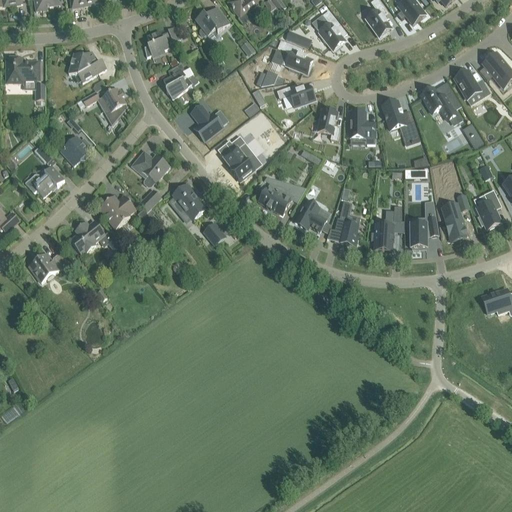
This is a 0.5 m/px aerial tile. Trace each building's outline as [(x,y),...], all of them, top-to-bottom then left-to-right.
[(23,6),(21,0),(0,0),(0,9),(4,10),(4,7),(16,7),(23,6)] [(34,0),(37,14),(48,12),(48,10),(60,8),(58,0),(34,0)] [(100,4),(99,0),(70,0),(72,11),(85,9),(85,6),(90,5),(90,6),(100,4)] [(263,3),(260,0),(234,0),(235,0),(229,5),(241,20),(263,3)] [(271,4),(269,0),(264,5),(271,14),(276,10),(271,4)] [(278,0),(275,0),(271,4),(276,10),(280,15),(287,10),(278,0)] [(378,14),(367,22),(381,40),(388,36),(387,34),(389,33),(391,31),(389,28),(383,20),(389,16),(377,0),(371,5),(378,14)] [(402,13),(398,17),(402,22),(406,19),(413,27),(426,17),(412,0),(409,0),(399,9),(402,13)] [(434,0),(438,5),(441,2),(446,9),(456,0),(434,0)] [(226,20),(220,12),(218,10),(207,18),(206,18),(205,16),(196,23),(202,31),(201,31),(200,33),(199,35),(200,37),(202,38),(204,38),(206,38),(207,37),(208,39),(216,32),(218,35),(230,25),(226,20)] [(328,25),(318,32),(321,36),(319,38),(326,47),(328,45),(335,54),(342,48),(341,47),(342,46),(345,44),(342,41),(347,36),(329,13),(323,18),(328,25)] [(179,32),(188,28),(186,23),(177,27),(179,32)] [(147,39),(151,47),(145,50),(147,60),(152,58),(154,64),(155,64),(153,58),(170,51),(168,46),(173,44),(173,45),(180,42),(179,40),(180,42),(174,44),(170,36),(162,39),(160,34),(147,39)] [(290,34),(287,41),(302,47),(305,40),(290,34)] [(281,43),(278,51),(288,55),(284,66),(290,69),(289,71),(299,75),(300,73),(309,77),(312,69),(311,68),(312,66),(313,63),(310,62),(302,58),(304,53),(281,43)] [(250,58),(255,53),(250,47),(245,51),(250,58)] [(511,73),(497,55),(483,67),(485,69),(493,78),(500,87),(511,76),(511,73)] [(83,86),(98,77),(107,72),(103,64),(98,67),(94,59),(87,57),(84,59),(74,56),(69,76),(79,79),(83,86)] [(40,82),(40,74),(40,64),(24,64),(24,61),(7,61),(7,85),(24,85),(24,82),(40,82)] [(172,79),(164,83),(168,91),(167,92),(166,93),(165,94),(165,95),(166,96),(167,97),(168,97),(169,97),(169,96),(170,96),(175,100),(175,101),(193,87),(188,80),(187,81),(183,74),(185,73),(181,66),(177,68),(168,73),(172,79)] [(469,73),(455,82),(467,102),(481,94),(483,98),(486,97),(490,95),(482,82),(476,86),(473,79),(469,73)] [(46,107),(46,103),(46,87),(37,87),(37,103),(38,103),(38,107),(46,107)] [(295,88),(277,94),(280,102),(290,98),(295,110),(317,103),(314,94),(312,95),(312,93),(311,90),(307,91),(298,94),(295,88)] [(128,109),(126,107),(127,106),(118,91),(102,100),(110,114),(106,117),(112,128),(109,133),(129,110),(128,109)] [(430,93),(421,99),(432,116),(440,111),(448,123),(450,122),(457,117),(453,112),(459,109),(451,95),(440,101),(436,95),(434,91),(431,94),(430,93)] [(263,101),(258,92),(252,96),(258,104),(263,101)] [(82,102),(86,109),(100,101),(96,94),(82,102)] [(255,105),(250,109),(255,115),(260,111),(255,105)] [(398,105),(383,110),(387,121),(385,122),(386,123),(387,123),(390,133),(400,130),(401,129),(408,148),(421,143),(414,124),(405,127),(402,116),(398,105)] [(202,108),(192,116),(198,124),(199,123),(201,126),(194,131),(205,144),(223,130),(223,129),(214,118),(213,117),(210,119),(202,108)] [(324,112),(319,134),(332,137),(331,142),(338,144),(341,130),(334,129),(336,122),(337,116),(334,115),(332,115),(332,113),(324,112)] [(351,116),(351,141),(367,140),(367,147),(376,147),(376,126),(369,126),(366,125),(366,124),(366,116),(351,116)] [(82,131),(72,120),(67,124),(72,130),(73,129),(78,134),(82,131)] [(478,136),(469,141),(476,151),(484,146),(478,136)] [(81,143),(77,139),(61,154),(74,168),(91,153),(90,152),(93,149),(84,140),(81,143)] [(233,155),(224,162),(233,173),(232,174),(241,184),(263,167),(255,158),(247,164),(244,160),(238,152),(246,146),(240,139),(232,146),(230,143),(226,147),(233,155)] [(45,165),(46,164),(52,159),(41,148),(35,154),(45,165)] [(145,154),(132,169),(140,175),(141,177),(143,175),(147,179),(155,185),(156,186),(164,178),(170,170),(162,163),(156,158),(153,161),(145,154)] [(319,168),(322,162),(310,156),(307,161),(319,168)] [(427,160),(414,165),(415,170),(429,168),(428,168),(425,161),(427,161),(427,160)] [(487,168),(479,172),(485,183),(493,180),(487,168)] [(65,183),(58,176),(52,169),(45,176),(45,175),(41,178),(39,177),(37,176),(35,177),(32,180),(32,182),(32,184),(33,186),(32,186),(37,192),(43,200),(52,192),(52,191),(56,188),(58,190),(65,183)] [(405,173),(405,181),(415,181),(414,172),(405,173)] [(290,194),(288,197),(270,186),(259,205),(283,218),(293,201),(294,201),(300,190),(294,189),(292,192),(291,191),(289,193),(290,194)] [(188,187),(173,199),(193,222),(198,219),(206,212),(193,197),(195,195),(188,187)] [(344,190),(342,200),(348,202),(350,192),(344,190)] [(148,215),(162,201),(154,192),(139,207),(144,212),(148,215)] [(478,210),(477,211),(480,218),(478,220),(482,229),(485,227),(487,232),(502,225),(496,213),(502,210),(494,193),(484,198),(488,205),(478,210)] [(136,212),(131,206),(125,198),(118,204),(114,199),(100,211),(116,232),(131,220),(129,218),(136,212)] [(465,198),(457,200),(462,214),(469,212),(465,198)] [(307,204),(295,225),(308,232),(310,228),(320,234),(321,233),(326,224),(327,222),(317,217),(320,211),(307,204)] [(338,221),(335,233),(343,235),(341,244),(346,245),(346,246),(356,249),(358,239),(356,238),(360,221),(350,219),(352,206),(344,204),(340,221),(338,221)] [(409,227),(409,238),(411,238),(411,251),(413,251),(413,253),(420,253),(420,251),(428,251),(427,238),(430,238),(431,239),(439,238),(433,205),(426,206),(426,221),(426,227),(413,227),(409,227)] [(394,214),(394,224),(402,224),(402,209),(395,209),(394,214)] [(144,212),(138,217),(147,229),(153,223),(147,216),(148,215),(144,212)] [(20,223),(13,216),(13,215),(6,221),(0,214),(0,231),(2,230),(6,235),(20,223)] [(460,214),(444,219),(447,227),(446,228),(451,245),(466,240),(466,238),(467,237),(460,214)] [(95,246),(105,237),(94,223),(89,227),(87,224),(79,231),(80,231),(82,233),(70,242),(81,256),(85,253),(86,255),(96,247),(95,246)] [(326,224),(321,233),(328,237),(331,227),(326,224)] [(215,226),(204,235),(215,248),(226,239),(215,226)] [(372,235),(371,243),(375,244),(375,253),(392,254),(394,235),(394,228),(385,227),(376,227),(376,236),(372,235)] [(123,250),(113,237),(106,243),(116,256),(123,250)] [(68,267),(66,264),(60,256),(53,260),(54,261),(51,263),(47,256),(30,268),(34,274),(33,275),(37,280),(38,280),(42,286),(47,282),(48,284),(50,283),(51,282),(53,281),(54,280),(55,278),(54,277),(59,273),(61,271),(62,272),(68,267)] [(97,295),(103,303),(108,300),(102,292),(97,295)] [(500,294),(482,299),(488,316),(497,313),(498,317),(510,313),(508,309),(511,308),(511,296),(509,297),(507,292),(500,294)] [(16,385),(11,387),(14,393),(19,390),(16,385)]
